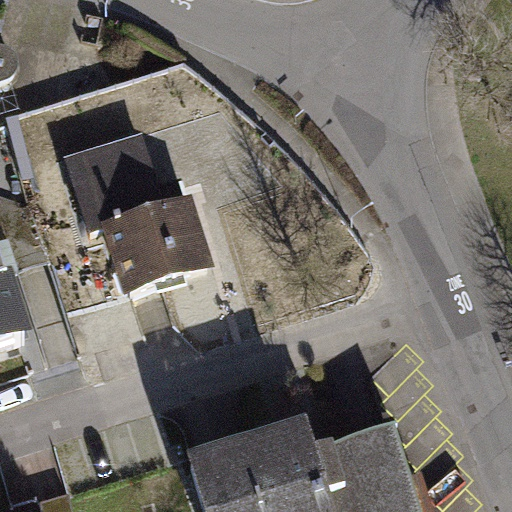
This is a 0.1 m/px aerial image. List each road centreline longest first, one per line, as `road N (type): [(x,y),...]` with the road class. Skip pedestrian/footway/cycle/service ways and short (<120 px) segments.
road 1 (residential): [(0,449),(453,310)]
road 2 (residential): [(453,310),(403,174),(345,66)]
road 3 (residential): [(345,66),(191,0)]
road 4 (residential): [(511,467),(453,310)]
